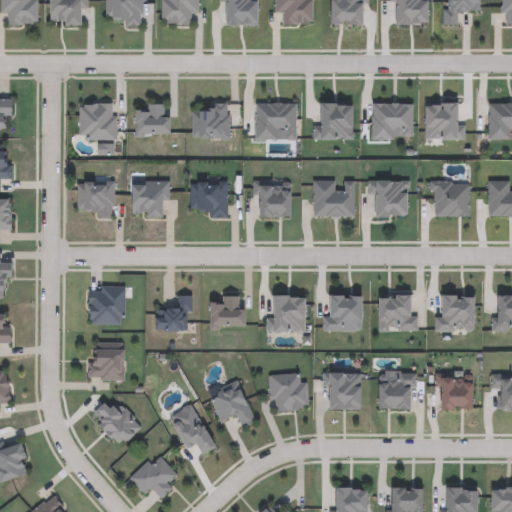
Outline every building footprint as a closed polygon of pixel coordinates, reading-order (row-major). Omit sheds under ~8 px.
[(1,0),(38,0),(38,26),(7,26),(7,16),(1,16),(1,0)] [(52,26),(52,0),(87,0),(87,26),(52,26)] [(106,0),(142,0),(142,27),(125,27),(125,20),(106,20),(106,0)] [(198,0),(198,15),(193,15),(193,26),(163,26),(163,0),(198,0)] [(259,0),(259,27),(228,27),(228,4),(220,4),(220,0),(259,0)] [(313,0),(313,26),(282,26),(282,16),(275,16),(275,0),(313,0)] [(458,13),(458,26),(443,26),(443,10),(450,10),(450,0),(481,0),(481,13),(458,13)] [(511,0),(511,26),(503,27),(502,0),(511,0)] [(0,95),(11,95),(11,131),(0,131),(0,95)] [(136,135),(136,111),(148,111),(148,102),(171,102),(171,135),(136,135)] [(192,140),(192,112),(212,112),(212,103),(229,103),(229,140),(192,140)] [(80,141),(80,105),(116,105),(116,141),(80,141)] [(296,141),(281,140),(281,141),(255,141),(256,105),(297,106),(296,141)] [(511,140),(489,141),(489,105),(511,105),(511,140)] [(322,106),(354,106),(354,141),(321,141),(322,106)] [(10,183),(0,183),(0,146),(11,147),(10,183)] [(168,183),(168,218),(133,218),(133,182),(168,183)] [(337,192),(345,192),(345,183),(356,183),(355,218),(314,218),(315,182),(337,182),(337,192)] [(94,212),(77,213),(77,184),(114,183),(114,219),(94,220),(94,212)] [(511,218),(490,218),(490,183),(511,183),(511,218)] [(228,184),(228,220),(209,220),(209,213),(190,213),(190,184),(228,184)] [(261,219),(261,197),(254,197),(254,184),(293,184),(293,219),(261,219)] [(470,219),(434,219),(434,184),(470,184),(470,219)] [(0,202),(12,202),(12,232),(0,232),(0,202)] [(0,300),(0,262),(6,262),(6,271),(9,271),(9,300),(0,300)] [(124,325),(91,325),(91,290),(124,290),(124,325)] [(190,298),(190,333),(157,333),(157,310),(177,310),(177,298),(190,298)] [(246,329),(212,329),(212,304),(223,304),(223,298),(246,298),(246,329)] [(511,298),(511,331),(496,331),(496,298),(511,298)] [(0,316),(6,316),(6,336),(12,336),(12,350),(0,350),(0,316)] [(124,382),(88,382),(88,364),(97,364),(97,345),(124,345),(124,382)] [(0,372),(9,372),(13,408),(0,409),(0,372)] [(362,373),(362,409),(331,409),(331,387),(323,387),(323,373),(362,373)] [(442,385),(437,385),(437,374),(474,374),(474,408),(442,408),(442,385)] [(308,410),(272,411),(271,375),(301,375),(301,383),(308,383),(308,410)] [(380,379),(398,379),(398,375),(414,375),(413,409),(379,408),(380,379)] [(492,389),(492,375),(511,375),(511,408),(502,408),(502,389),(492,389)] [(240,383),(255,425),(242,429),(237,414),(219,420),(210,394),(240,383)] [(0,443),(20,438),(30,474),(0,482),(0,443)] [(173,488),(162,499),(152,489),(145,496),(130,481),(157,455),(178,476),(169,485),(173,488)] [(478,511),(445,511),(445,488),(478,488),(478,511)] [(368,511),(336,511),(336,489),(368,489),(368,511)] [(423,489),(423,511),(388,511),(388,489),(423,489)] [(34,511),(52,497),(65,511),(34,511)]
